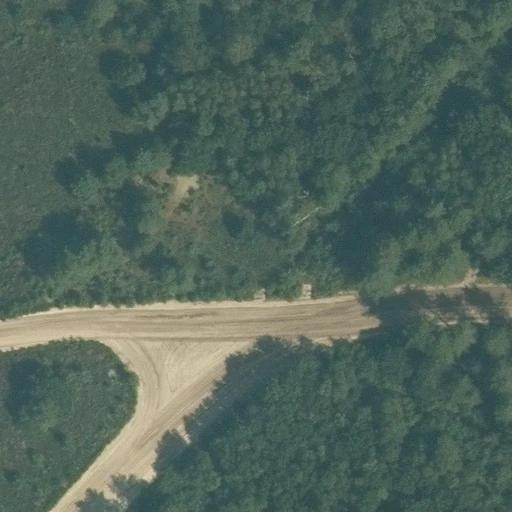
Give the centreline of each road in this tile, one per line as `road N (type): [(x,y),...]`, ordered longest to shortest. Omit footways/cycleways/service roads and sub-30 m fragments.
road 1 (track): [(0,343),(133,325),(511,302)]
road 2 (track): [(90,511),(264,317)]
